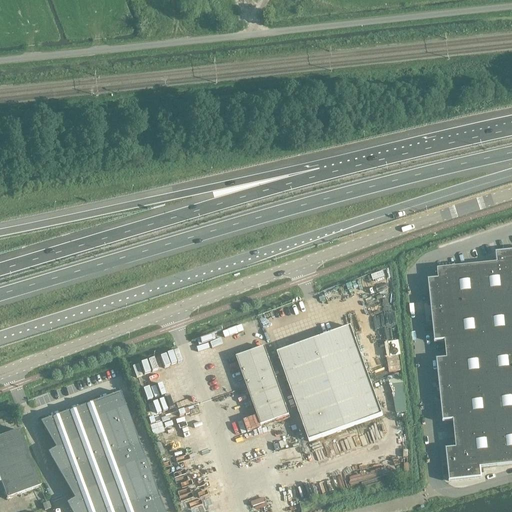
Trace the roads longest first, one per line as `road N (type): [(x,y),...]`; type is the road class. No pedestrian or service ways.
road 1 (secondary): [(0,373),(511,194)]
road 2 (motorway): [(0,338),(511,173)]
road 3 (motorway): [(0,293),(511,152)]
road 4 (unclassified): [(0,61),(511,6)]
road 5 (motorway): [(320,175),(0,269)]
road 6 (motorway): [(320,175),(223,185),(0,234)]
road 7 (motorway): [(511,129),(320,175)]
